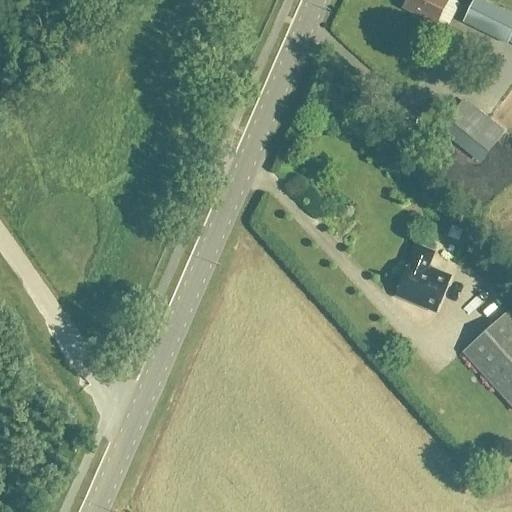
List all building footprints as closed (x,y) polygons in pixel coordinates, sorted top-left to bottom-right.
[(436,24),(448,0),(407,0),(403,8),(436,24)] [(507,44),(511,34),(511,15),(481,0),(475,0),(464,23),(507,44)] [(447,138),(477,162),(488,148),(458,125),(447,138)] [(411,259),(397,296),(437,311),(451,275),(428,266),(434,251),(417,245),(411,259)] [(462,353),(511,408),(511,318),(507,313),(462,353)] [(377,441),(356,417),(344,427),(341,424),(326,437),(328,440),(316,451),(337,475),(377,441)] [(511,460),(502,468),(511,480),(511,479),(511,460)]
